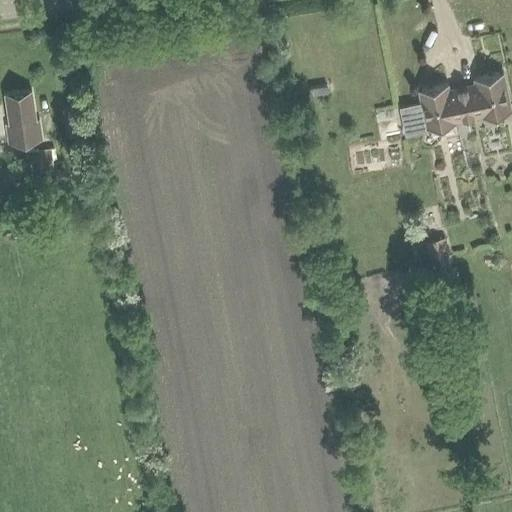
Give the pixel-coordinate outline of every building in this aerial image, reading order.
[(462,91),(468,120),(481,118),(511,112),(503,73),(473,79),(475,88),(462,91)] [(468,120),(462,91),(449,94),(447,84),(418,90),(421,104),(405,107),(410,131),(426,128),(426,129),(455,123),(468,120)] [(35,121),(31,91),(4,94),(9,125),(5,125),(8,144),(41,139),(38,121),(35,121)] [(64,114),(67,136),(85,133),(81,111),(64,114)] [(51,146),(29,150),(36,194),(58,190),(51,146)] [(93,152),(71,155),(73,165),(94,162),(93,152)] [(448,256),(430,260),(435,286),(454,282),(448,256)]
